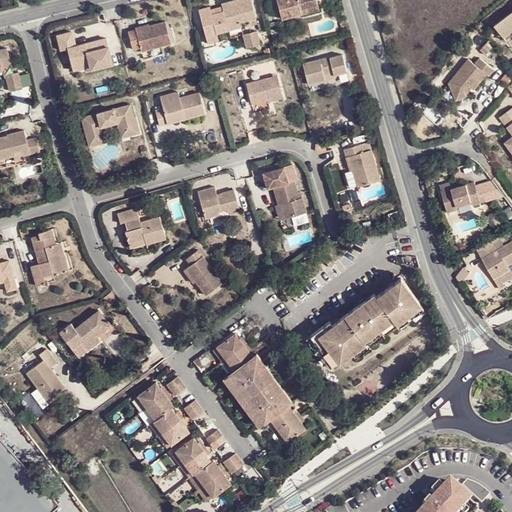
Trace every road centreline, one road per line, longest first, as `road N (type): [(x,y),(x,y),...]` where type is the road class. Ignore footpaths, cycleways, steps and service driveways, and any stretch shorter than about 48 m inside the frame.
road 1 (residential): [(356,0),(426,245),(464,321)]
road 2 (residential): [(79,202),(298,144),(310,155),(336,238)]
road 3 (secondary): [(459,383),(402,430),(272,511)]
road 4 (secondary): [(284,511),(426,428),(471,425)]
road 5 (residential): [(79,202),(25,17)]
road 6 (residential): [(172,353),(102,259),(79,202)]
road 7 (unknown): [(58,370),(92,406),(175,359)]
